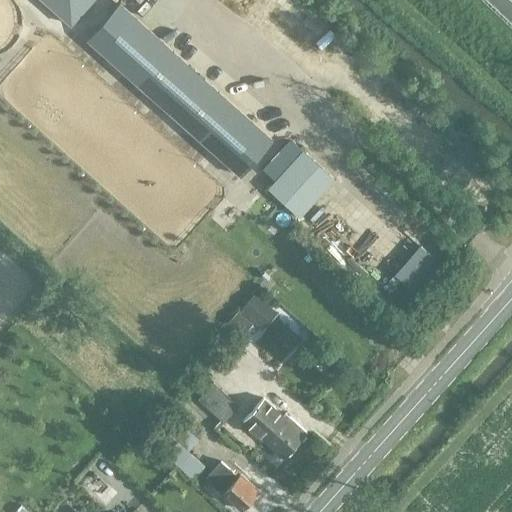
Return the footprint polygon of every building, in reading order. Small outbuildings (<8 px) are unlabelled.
[(42,0),(71,25),(93,0),(42,0)] [(120,2),(87,39),(240,176),(273,139),(120,2)] [(275,178),(269,185),(300,214),(336,176),(292,135),(262,166),(275,178)] [(418,291),(444,263),(421,242),(396,270),(418,291)] [(202,393),(198,398),(224,422),(239,405),(213,381),(211,384),(207,380),(198,389),(202,393)] [(243,421),(274,449),(284,458),(307,432),(286,412),(282,417),(262,399),(243,421)] [(164,430),(177,440),(190,452),(199,441),(186,430),(196,419),(183,409),(164,430)] [(190,452),(177,440),(165,454),(193,479),(205,466),(190,452)] [(242,511),(259,492),(240,475),(237,477),(220,462),(205,479),(242,511)]
